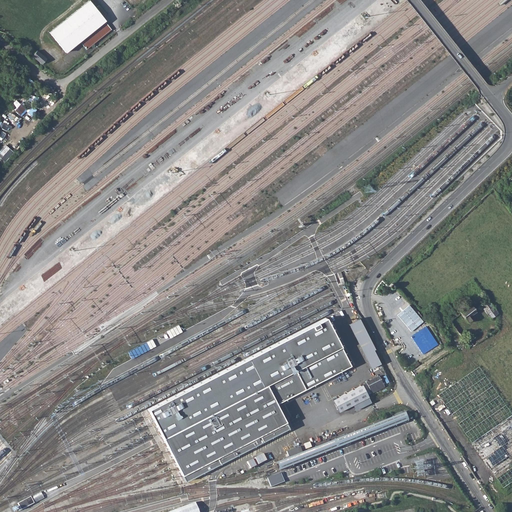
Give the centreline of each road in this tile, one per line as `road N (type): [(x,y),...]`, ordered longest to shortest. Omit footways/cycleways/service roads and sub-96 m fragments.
road 1 (residential): [(489,95),(507,120),(504,150),(377,272),(365,300),(415,401),(490,511)]
road 2 (unknown): [(295,129),(427,19)]
road 3 (residential): [(169,0),(60,84)]
road 4 (residential): [(411,0),(489,95)]
